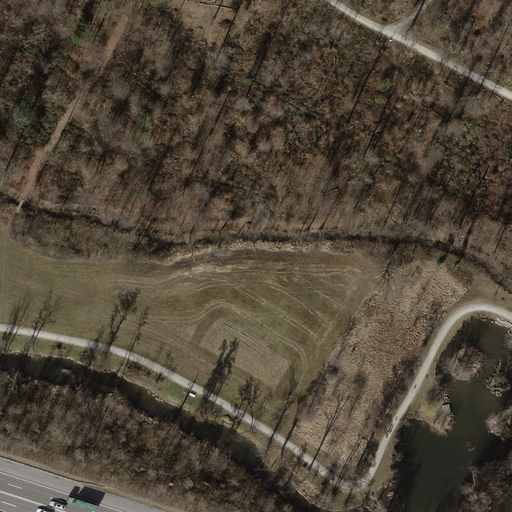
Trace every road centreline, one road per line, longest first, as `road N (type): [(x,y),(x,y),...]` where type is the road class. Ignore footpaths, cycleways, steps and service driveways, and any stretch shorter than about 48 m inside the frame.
road 1 (track): [(0,327),(139,359),(224,403),(354,489),(372,471),(454,317),(479,307),(511,316)]
road 2 (track): [(429,0),(397,36),(511,95)]
